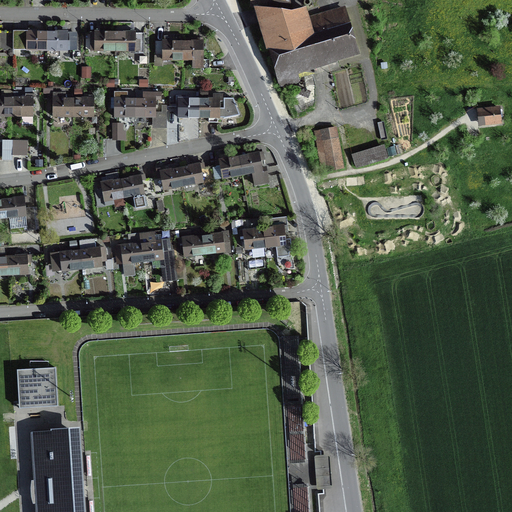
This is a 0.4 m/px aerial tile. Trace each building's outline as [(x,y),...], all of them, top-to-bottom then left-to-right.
[(250,0),(249,8),(254,9),(293,13),(288,0),(250,0)] [(306,8),(293,13),(254,9),(266,51),(269,51),(279,88),(300,82),(299,77),(360,55),(346,6),(309,17),(306,8)] [(0,50),(66,51),(67,33),(64,33),(55,32),(55,33),(38,33),(38,32),(31,32),(0,31),(0,50)] [(143,34),(143,36),(135,36),(135,33),(132,33),(123,33),(123,34),(115,34),(106,34),(106,33),(94,33),(94,34),(92,34),(90,34),(90,35),(85,35),(85,51),(114,52),(138,52),(138,54),(143,54),(143,34)] [(208,61),(202,61),(202,42),(200,42),(191,42),(191,43),(182,43),(174,43),(174,42),(166,42),(155,42),(154,57),(162,57),(162,61),(182,61),(193,61),(193,69),(202,69),(202,68),(208,68),(208,61)] [(81,78),(92,78),(92,66),(81,66),(81,78)] [(107,78),(106,88),(118,88),(119,78),(107,78)] [(73,117),(93,117),(93,104),(93,99),(90,99),(82,99),(82,100),(73,100),(73,99),(64,99),(64,94),(64,89),(53,89),(53,94),(54,94),(54,96),(54,98),(53,98),(52,117),(65,117),(73,118),(73,117)] [(161,101),(162,92),(143,92),(143,100),(128,99),(128,92),(114,92),(114,98),(111,98),(111,109),(112,109),(114,109),(114,119),(119,119),(118,124),(123,124),(127,124),(133,124),(133,119),(135,119),(135,124),(142,124),(152,125),(152,129),(167,129),(167,106),(162,106),(162,112),(156,112),(156,101),(159,101),(161,101)] [(223,103),(223,94),(218,94),(213,94),(213,98),(207,98),(208,100),(190,100),(190,98),(185,98),(185,96),(182,96),(180,96),(180,98),(178,98),(178,119),(189,120),(209,120),(209,123),(211,123),(218,123),(218,120),(224,120),(240,116),(233,99),(224,99),(224,109),(221,109),(221,103),(223,103)] [(21,99),(12,99),(4,99),(4,98),(0,97),(0,121),(3,122),(3,117),(5,117),(12,117),(22,117),(22,125),(32,125),(32,98),(32,95),(25,95),(25,98),(21,98),(21,99)] [(479,128),(502,125),(500,106),(476,109),(479,128)] [(123,131),(123,124),(118,124),(112,124),(112,141),(125,141),(125,131),(123,131)] [(322,173),(344,169),(336,128),(314,132),(322,173)] [(13,140),(2,140),(2,161),(7,161),(13,161),(13,156),(13,140)] [(20,156),(27,156),(27,140),(13,140),(13,156),(20,156)] [(387,159),(383,145),(351,155),(356,169),(387,159)] [(389,157),(397,155),(395,146),(387,148),(389,157)] [(215,162),(216,168),(219,167),(222,179),(222,181),(252,176),(254,187),(269,184),(266,168),(263,169),(261,160),(262,160),(265,159),(264,152),(260,153),(260,152),(248,154),(247,154),(247,156),(230,159),(230,158),(228,158),(218,160),(218,159),(217,159),(215,160),(215,162)] [(161,177),(164,190),(204,182),(201,170),(200,164),(200,163),(189,166),(188,166),(188,167),(172,170),(172,169),(169,170),(165,171),(156,172),(157,178),(161,177)] [(215,181),(222,179),(219,167),(216,168),(213,168),(215,181)] [(114,206),(113,200),(133,196),(144,194),(142,180),(145,180),(145,175),(144,175),(143,174),(142,174),(140,175),(130,177),(128,178),(129,179),(120,180),(118,172),(111,173),(105,174),(106,178),(99,179),(92,180),(97,209),(114,206)] [(144,198),(144,194),(133,196),(135,209),(146,207),(144,198)] [(12,199),(4,200),(0,200),(0,220),(25,218),(27,218),(26,208),(26,205),(29,205),(28,198),(26,198),(25,198),(24,197),(15,198),(12,198),(12,199)] [(37,207),(26,208),(27,218),(25,218),(27,228),(27,231),(39,230),(37,207)] [(245,250),(276,246),(277,259),(290,257),(290,254),(292,254),(291,239),(286,240),(285,233),(289,233),(288,228),(287,217),(270,219),(271,228),(239,232),(240,241),(242,240),(244,240),(245,250)] [(182,245),(184,257),(231,252),(230,244),(229,231),(209,233),(210,236),(194,237),(194,236),(181,237),(181,239),(177,239),(178,246),(180,245),(182,245)] [(135,275),(133,263),(152,261),(152,267),(156,266),(164,265),(165,280),(177,279),(174,251),(171,251),(170,240),(156,241),(155,232),(140,233),(141,243),(114,246),(115,258),(111,259),(113,270),(120,270),(120,265),(121,265),(122,265),(123,266),(123,275),(124,275),(124,276),(135,275)] [(55,276),(55,273),(58,272),(60,272),(62,272),(62,273),(103,269),(102,263),(105,263),(107,263),(105,248),(101,248),(101,247),(96,248),(95,239),(79,241),(80,251),(72,252),(72,251),(50,254),(51,265),(46,266),(47,277),(55,276)] [(0,256),(0,278),(20,277),(20,276),(29,276),(29,264),(28,256),(28,255),(15,256),(0,256)] [(299,336),(280,337),(287,461),(306,460),(299,336)] [(17,372),(20,410),(59,407),(57,370),(17,372)] [(85,511),(80,430),(50,432),(50,434),(30,434),(34,481),(31,481),(30,487),(30,494),(31,500),(32,505),(36,504),(36,511),(85,511)] [(1,460),(2,478),(18,477),(17,443),(10,443),(11,459),(1,460)] [(311,511),(310,484),(291,485),(292,511),(311,511)]
